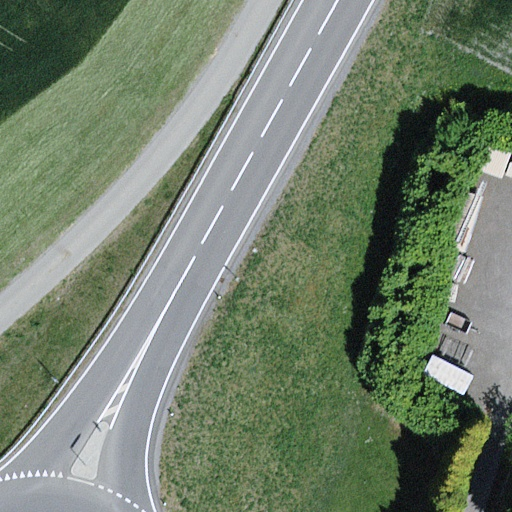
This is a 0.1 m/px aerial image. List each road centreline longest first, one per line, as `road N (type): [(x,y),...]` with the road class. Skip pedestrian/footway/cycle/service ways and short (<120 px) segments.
road 1 (track): [(0,311),(89,233),(213,85),(262,0)]
road 2 (primary): [(151,335),(337,0)]
road 3 (primary): [(151,335),(85,405),(24,504)]
road 4 (primary): [(128,511),(131,438),(151,335)]
